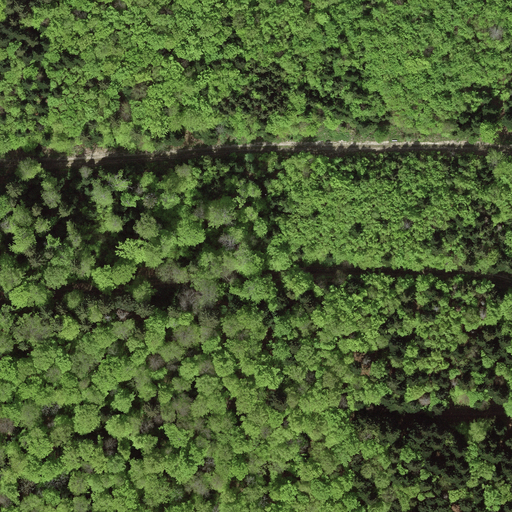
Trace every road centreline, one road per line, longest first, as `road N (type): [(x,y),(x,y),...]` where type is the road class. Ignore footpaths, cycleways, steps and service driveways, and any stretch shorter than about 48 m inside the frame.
road 1 (track): [(511,412),(198,407),(92,450),(0,503)]
road 2 (track): [(0,301),(109,283),(344,268),(511,282)]
road 3 (track): [(0,161),(277,146),(511,149)]
